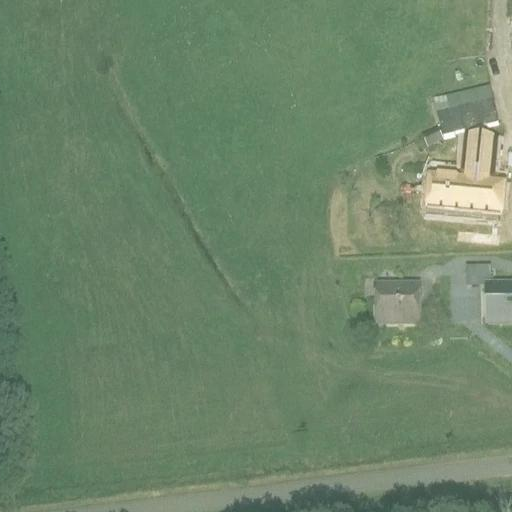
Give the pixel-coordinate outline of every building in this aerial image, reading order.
[(428,150),(444,142),(439,130),(423,138),(428,150)] [(501,223),(509,153),(463,148),(460,175),(431,172),(426,215),(501,223)] [(488,326),(511,325),(511,239),(507,239),(508,275),(511,275),(511,287),(488,287),(488,326)] [(502,261),(473,263),(475,284),(503,282),(502,261)] [(377,327),(420,326),(420,287),(377,288),(377,327)]
